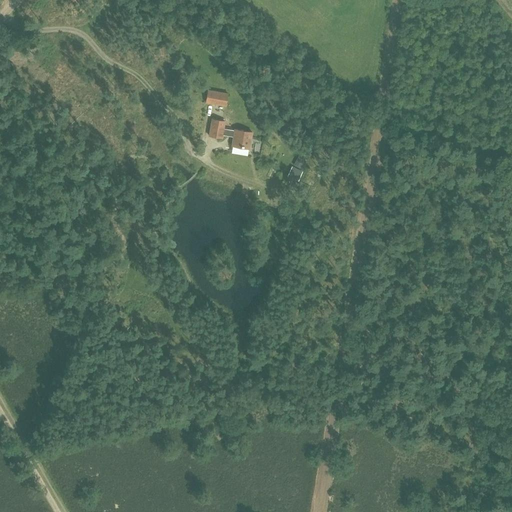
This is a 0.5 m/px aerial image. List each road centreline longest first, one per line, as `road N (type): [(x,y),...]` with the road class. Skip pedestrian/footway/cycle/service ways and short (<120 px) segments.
road 1 (track): [(318,511),(401,0)]
road 2 (track): [(0,43),(77,33),(170,109),(199,155),(253,182)]
road 3 (track): [(62,511),(0,403)]
